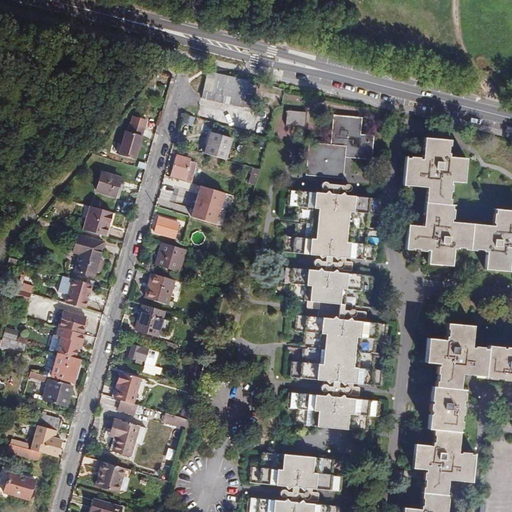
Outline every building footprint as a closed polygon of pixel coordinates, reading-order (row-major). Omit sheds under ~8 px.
[(245,84),(205,76),(200,99),(240,108),(245,84)] [(163,107),(159,106),(155,120),(159,121),(163,107)] [(307,114),(288,112),(286,127),(306,128),(307,114)] [(362,117),(333,115),(331,145),(309,143),(307,174),(344,177),(345,157),(369,159),(370,143),(373,143),(374,135),(360,134),(362,117)] [(118,155),(134,160),(143,129),(130,124),(127,132),(125,131),(118,155)] [(210,132),(204,154),(225,160),(231,138),(210,132)] [(421,230),(406,229),(404,253),(408,253),(408,252),(416,252),(416,254),(423,254),(423,253),(427,253),(426,267),(449,269),(450,252),(454,252),(455,250),(463,251),(462,253),(473,254),(473,252),(481,252),(481,254),(484,255),(483,271),(506,273),(507,261),(511,261),(511,263),(511,262),(511,214),(493,213),(492,216),(490,216),(490,226),(491,226),(491,229),(448,226),(448,222),(450,222),(451,213),(449,213),(449,209),(447,209),(448,203),(446,203),(446,195),(448,195),(449,188),(447,188),(448,184),(461,185),(463,162),(446,161),(446,157),(444,157),(445,149),(447,149),(447,144),(421,141),(419,163),(416,162),(416,161),(407,160),(407,162),(402,162),(400,189),(424,191),(421,230)] [(176,156),(169,176),(191,183),(196,164),(190,162),(190,160),(176,156)] [(248,183),(255,185),(259,170),(253,168),(248,183)] [(95,192),(114,197),(117,189),(120,178),(101,172),(95,192)] [(193,184),(205,187),(207,181),(195,178),(193,184)] [(174,207),(187,210),(193,189),(180,186),(174,207)] [(380,199),(288,190),(287,206),(297,207),(294,238),(284,237),(282,252),(375,261),(376,246),(367,245),(370,214),(379,214),(380,199)] [(99,203),(91,200),(89,207),(97,209),(99,203)] [(82,231),(103,237),(109,213),(97,209),(88,207),(82,231)] [(157,217),(154,231),(171,236),(171,235),(177,237),(180,225),(174,223),(175,222),(157,217)] [(79,254),(74,272),(93,277),(95,270),(100,271),(102,261),(98,260),(103,243),(77,235),(72,252),(79,254)] [(186,250),(161,243),(155,265),(179,273),(186,250)] [(225,261),(233,263),(235,256),(227,254),(225,261)] [(8,257),(6,266),(14,269),(16,260),(8,257)] [(225,261),(216,259),(213,270),(220,272),(221,268),(230,271),(233,263),(225,261)] [(373,275),(281,268),(280,283),(289,284),(288,299),(307,300),(306,308),(320,309),(320,302),(360,305),(361,291),(372,292),(373,275)] [(167,305),(174,280),(152,274),(145,298),(167,305)] [(72,280),(65,304),(84,309),(87,301),(84,300),(86,293),(88,285),(72,280)] [(30,294),(16,289),(13,299),(27,303),(30,294)] [(170,322),(162,320),(165,311),(142,305),(134,331),(157,337),(159,331),(167,333),(170,322)] [(79,360),(75,359),(78,349),(80,343),(82,344),(84,335),(83,335),(87,320),(85,320),(86,318),(77,315),(76,318),(73,317),(74,314),(63,311),(58,328),(59,328),(56,336),(61,337),(56,353),(58,354),(50,378),(72,384),(79,360)] [(387,323),(295,315),(294,331),(303,332),(301,362),(292,361),(290,377),(381,385),(383,370),(374,369),(377,338),(386,339),(387,323)] [(430,415),(429,415),(428,428),(434,429),(433,435),(435,435),(434,442),(432,442),(432,446),(415,445),(413,468),(426,469),(426,472),(424,472),(424,480),(425,480),(425,487),(423,487),(422,498),(423,498),(423,506),(422,506),(421,509),(404,508),(403,511),(447,511),(449,495),(447,495),(448,480),(472,482),(474,455),(470,455),(471,453),(461,452),(461,454),(458,453),(460,432),(459,432),(459,428),(460,428),(461,421),(460,421),(460,414),(462,414),(462,407),(461,407),(461,400),(463,400),(464,393),(462,393),(462,389),(459,389),(460,374),(488,376),(488,379),(495,379),(495,377),(502,378),(501,380),(509,380),(509,379),(511,379),(511,349),(511,348),(504,347),(504,349),(501,349),(501,347),(487,345),(487,349),(482,349),(482,347),(473,346),(473,348),(470,348),(472,326),(445,324),(445,329),(446,330),(446,336),(444,336),(444,340),(426,339),(424,362),(438,363),(438,366),(436,366),(435,373),(437,374),(437,381),(435,381),(435,387),(431,387),(430,400),(432,400),(431,404),(430,404),(429,411),(430,411),(430,415)] [(0,343),(0,344),(24,352),(26,344),(2,337),(0,343)] [(132,345),(128,359),(135,360),(134,364),(141,366),(142,361),(145,362),(148,350),(132,345)] [(157,352),(148,350),(145,362),(144,363),(145,363),(153,366),(157,352)] [(145,363),(142,373),(153,376),(154,373),(159,375),(161,368),(153,366),(145,363)] [(29,377),(44,382),(46,376),(30,372),(29,377)] [(122,373),(114,398),(120,400),(132,404),(140,378),(122,373)] [(47,386),(43,402),(66,408),(72,386),(55,381),(53,388),(47,386)] [(377,417),(378,401),(288,394),(287,409),(298,409),(296,424),(367,430),(368,416),(377,417)] [(117,410),(134,415),(137,406),(120,400),(117,410)] [(179,418),(188,421),(190,412),(182,409),(179,418)] [(56,431),(59,432),(62,420),(36,413),(33,424),(37,426),(56,431)] [(162,422),(186,429),(188,421),(179,418),(165,414),(162,422)] [(146,429),(122,422),(121,428),(109,425),(106,437),(114,439),(110,452),(132,458),(136,443),(141,445),(146,429)] [(57,456),(62,440),(54,437),(56,431),(37,426),(30,449),(40,452),(45,454),(45,453),(57,456)] [(492,450),(510,450),(510,441),(492,441),(492,450)] [(9,443),(7,452),(38,461),(40,452),(30,449),(9,443)] [(249,483),(340,491),(342,475),(332,475),(334,460),(262,454),(261,469),(250,468),(249,483)] [(103,462),(96,486),(117,493),(124,469),(103,462)] [(0,496),(2,497),(3,493),(29,500),(34,480),(8,473),(10,469),(2,467),(0,472),(0,496)] [(160,495),(165,482),(151,477),(146,490),(160,495)] [(92,498),(88,511),(119,511),(121,506),(92,498)] [(337,511),(338,506),(247,498),(245,511),(337,511)]
